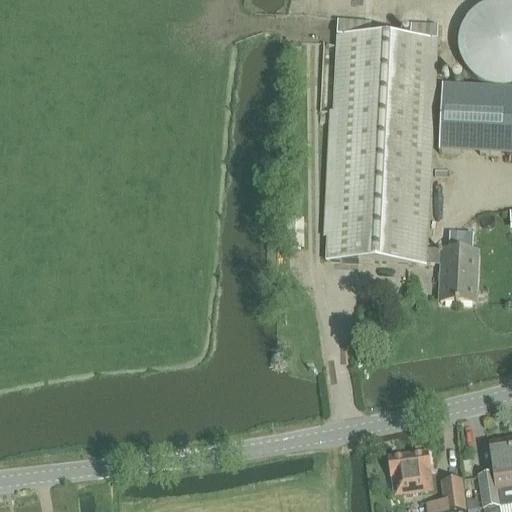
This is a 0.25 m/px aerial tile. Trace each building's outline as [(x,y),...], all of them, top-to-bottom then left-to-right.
[(511,6),(510,6),(507,5),(503,5),(500,5),(496,5),(492,6),(489,7),(486,8),(482,10),(479,11),(476,13),(473,15),(471,18),(468,21),(466,24),(464,27),(463,30),(461,33),(460,37),(459,40),(459,44),(459,47),(459,51),(459,54),(460,58),(461,61),(462,65),(464,68),(466,71),(468,74),(470,77),(473,79),(476,81),(479,83),(482,85),(485,87),(488,88),(492,89),(495,90),(499,90),(503,90),(506,90),(510,89),(511,88),(511,6)] [(338,36),(327,261),(443,267),(441,303),(477,305),(480,255),(428,252),(438,41),(439,26),(412,25),(411,40),(371,38),(372,23),(339,21),(338,36)] [(511,93),(442,91),(439,156),(511,159),(511,93)] [(303,247),(304,219),(289,219),(289,247),(303,247)] [(496,477),(481,479),(485,510),(500,509),(511,507),(511,448),(511,443),(492,445),(496,477)] [(428,455),(389,460),(395,500),(433,494),(428,455)] [(465,511),(462,482),(442,484),(444,511),(465,511)]
